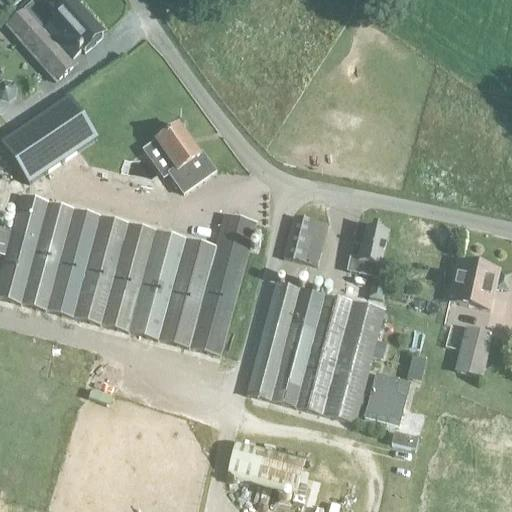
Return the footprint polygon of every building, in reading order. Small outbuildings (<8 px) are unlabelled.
[(52,20),(54,22),(44,31),(26,10),(5,28),(61,92),(82,74),(74,64),(101,40),(70,4),(52,20)] [(11,84),(3,84),(0,85),(0,101),(1,102),(8,103),(14,99),(15,91),(11,84)] [(0,155),(22,188),(89,143),(62,104),(0,145),(0,155)] [(201,155),(198,157),(177,128),(155,144),(175,171),(168,176),(184,197),(215,174),(201,155)] [(20,199),(11,234),(0,230),(0,257),(5,258),(0,276),(0,302),(130,337),(216,358),(235,281),(250,227),(230,221),(221,251),(156,232),(99,219),(20,199)] [(293,220),(282,262),(317,272),(328,229),(293,220)] [(361,248),(358,260),(350,259),(346,274),(379,281),(389,236),(357,229),(354,246),(361,248)] [(449,301),(466,305),(490,311),(500,271),(459,261),(449,301)] [(299,327),(306,307),(296,303),(289,324),(299,327)] [(491,338),(467,332),(457,375),(481,381),(491,338)] [(376,378),(365,422),(401,431),(412,387),(376,378)] [(316,424),(318,394),(298,392),(296,423),(316,424)] [(98,393),(95,402),(142,416),(145,406),(98,393)] [(511,446),(451,434),(434,511),(511,511),(503,510),(507,493),(511,493),(511,446)] [(417,442),(394,436),(391,447),(415,453),(417,442)] [(305,461),(236,443),(227,478),(297,497),(305,461)]
